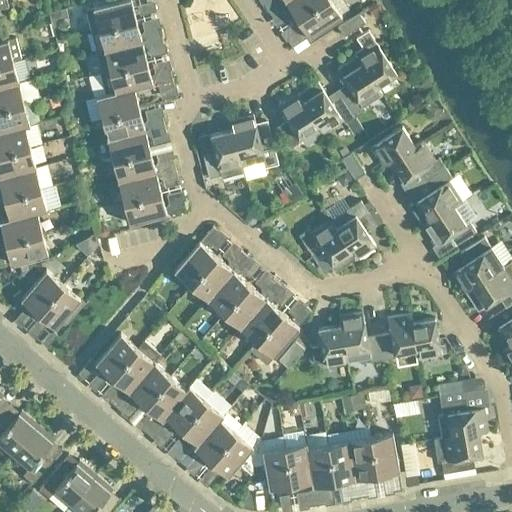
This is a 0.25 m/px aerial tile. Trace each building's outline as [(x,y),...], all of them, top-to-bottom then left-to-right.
[(92,30),(136,18),(131,0),(117,0),(87,8),(92,30)] [(269,9),(282,1),(282,0),(268,0),(265,2),(269,9)] [(286,0),(297,17),(323,0),(286,0)] [(310,36),(342,15),(332,0),(323,0),(297,17),(310,36)] [(370,4),(367,6),(375,18),(377,16),(384,12),(376,0),(370,4)] [(274,16),(287,7),(282,1),(269,9),(274,16)] [(337,25),(344,35),(365,22),(358,12),(337,25)] [(142,39),(136,18),(92,30),(98,51),(142,39)] [(161,34),(159,27),(144,31),(145,38),(161,34)] [(397,72),(368,28),(356,36),(365,49),(357,54),(362,62),(377,85),(378,85),(397,72)] [(306,37),(302,30),(289,39),(293,45),(306,37)] [(163,42),(161,34),(145,38),(147,46),(163,42)] [(15,36),(8,38),(0,40),(0,63),(13,60),(21,58),(15,36)] [(98,51),(103,71),(103,72),(147,60),(142,39),(98,51)] [(377,85),(362,62),(357,54),(337,67),(351,88),(341,95),(355,116),(366,109),(363,105),(383,93),(378,85),(377,85)] [(0,85),(19,81),(13,60),(0,63),(0,85)] [(153,82),(147,60),(103,72),(103,71),(101,71),(107,93),(115,90),(115,91),(134,86),(134,87),(153,82)] [(172,77),(170,70),(155,74),(156,81),(172,77)] [(174,84),(172,77),(156,81),(158,88),(174,84)] [(355,116),(341,95),(332,101),(318,80),(298,92),(303,100),(318,124),(323,132),(343,119),(345,123),(355,116)] [(0,108),(24,102),(19,81),(0,85),(0,108)] [(140,107),(134,87),(134,86),(115,91),(115,90),(107,93),(97,95),(102,117),(140,107)] [(318,124),(303,100),(298,92),(278,105),(287,119),(277,126),(291,147),(301,140),(299,136),(318,124)] [(30,124),(24,102),(0,108),(0,130),(25,124),(25,125),(30,124)] [(145,128),(140,107),(102,117),(108,138),(145,128)] [(243,164),(243,165),(263,160),(264,166),(278,162),(269,126),(258,129),(253,113),(230,119),(233,128),(240,155),(241,155),(243,164)] [(164,123),(162,116),(147,120),(149,127),(164,123)] [(166,131),(164,123),(149,127),(150,135),(166,131)] [(0,152),(30,145),(25,125),(25,124),(0,130),(0,152)] [(392,160),(415,144),(402,125),(371,145),(384,165),(392,160)] [(150,149),(145,128),(108,138),(113,159),(150,149)] [(245,171),(243,165),(243,164),(241,155),(240,155),(233,128),(211,134),(215,150),(203,153),(209,177),(221,174),(222,177),(245,171)] [(435,159),(422,139),(415,144),(392,160),(404,179),(418,170),(425,180),(446,166),(439,156),(435,159)] [(0,174),(36,166),(30,145),(0,152),(0,174)] [(156,170),(150,149),(113,159),(118,180),(156,170)] [(365,172),(352,151),(341,157),(355,179),(365,172)] [(175,165),(173,158),(158,162),(159,169),(175,165)] [(177,172),(175,165),(159,169),(161,176),(177,172)] [(41,187),(36,166),(0,174),(0,181),(4,196),(41,187)] [(422,223),(430,218),(430,219),(453,203),(454,204),(461,199),(449,179),(452,177),(446,166),(425,180),(431,190),(410,204),(422,223)] [(346,168),(336,175),(340,181),(347,183),(353,179),(346,168)] [(161,191),(156,170),(118,180),(124,200),(161,191)] [(295,181),(283,189),(291,200),(303,192),(295,181)] [(47,208),(41,187),(4,196),(9,217),(37,210),(37,211),(47,208)] [(167,213),(161,191),(124,200),(129,222),(167,213)] [(376,244),(367,231),(377,224),(366,208),(361,199),(332,218),(337,226),(336,226),(356,257),(376,244)] [(185,207),(184,200),(168,203),(170,211),(185,207)] [(122,203),(97,210),(102,229),(128,221),(122,203)] [(454,204),(453,203),(430,219),(430,218),(422,223),(435,243),(449,234),(455,244),(476,231),(470,220),(466,223),(454,204)] [(372,204),(366,208),(377,224),(382,221),(372,204)] [(43,231),(37,211),(37,210),(9,217),(0,218),(0,220),(5,241),(43,231)] [(246,214),(245,218),(247,222),(251,224),(256,221),(257,217),(255,212),(250,211),(246,214)] [(356,257),(336,226),(337,226),(332,218),(312,231),(309,227),(299,234),(313,255),(323,248),(337,270),(356,257)] [(174,269),(191,283),(216,254),(206,245),(219,230),(213,224),(174,269)] [(48,253),(43,231),(5,241),(11,263),(19,260),(23,273),(31,268),(28,258),(48,253)] [(453,270),(465,290),(473,285),(496,270),(496,269),(503,264),(484,235),(460,251),(466,261),(453,270)] [(234,269),(247,254),(241,249),(228,264),(216,254),(191,283),(208,297),(233,268),(234,269)] [(253,260),(247,254),(234,269),(233,268),(208,297),(224,312),(249,282),(240,275),(253,260)] [(499,295),(506,305),(511,301),(511,258),(503,264),(496,269),(496,270),(473,285),(465,290),(478,309),(499,295)] [(38,312),(63,283),(46,268),(40,276),(31,268),(23,273),(34,283),(21,297),(38,312)] [(267,297),(280,282),(274,277),(261,292),(249,282),(224,312),(240,326),(266,296),(267,297)] [(285,287),(280,282),(267,297),(266,296),(240,326),(257,340),(282,311),(272,302),(285,287)] [(67,324),(86,302),(63,283),(38,312),(55,326),(60,321),(67,324)] [(511,343),(511,344),(511,343),(511,301),(506,305),(511,314),(511,315),(498,324),(511,343)] [(293,320),(282,311),(257,340),(249,348),(267,362),(274,354),(299,325),(312,310),(306,304),(293,320)] [(367,336),(363,311),(339,315),(341,324),(346,351),(348,360),(370,356),(371,361),(383,358),(379,334),(367,336)] [(417,348),(412,320),(413,320),(411,311),(387,315),(390,332),(379,334),(383,358),(395,356),(394,352),(416,348),(417,348)] [(435,316),(413,320),(412,320),(417,348),(416,348),(418,357),(441,353),(435,316)] [(341,324),(318,328),(324,364),(348,360),(346,351),(341,324)] [(47,346),(57,334),(54,331),(49,331),(40,340),(47,346)] [(113,375),(138,346),(121,332),(95,361),(113,375)] [(144,339),(138,346),(113,375),(129,390),(154,360),(160,353),(144,339)] [(288,366),(304,347),(295,339),(278,358),(288,366)] [(511,343),(511,344),(511,343),(503,348),(511,361),(511,343)] [(78,372),(84,378),(92,369),(92,363),(88,360),(78,372)] [(170,374),(154,360),(129,390),(145,404),(170,374)] [(165,414),(187,389),(186,388),(170,374),(145,404),(162,418),(165,414)] [(165,414),(181,428),(206,399),(213,391),(197,377),(190,385),(189,384),(186,388),(187,389),(165,414)] [(242,377),(236,383),(242,389),(248,382),(242,377)] [(465,390),(462,378),(437,383),(440,395),(465,390)] [(414,382),(410,389),(411,397),(423,395),(421,381),(414,382)] [(0,415),(11,403),(2,395),(3,393),(0,390),(0,415)] [(123,390),(117,390),(109,400),(110,400),(116,405),(126,393),(123,390)] [(374,390),(366,391),(368,401),(375,400),(374,390)] [(343,396),(346,411),(365,407),(362,392),(343,396)] [(122,410),(130,401),(129,395),(126,393),(116,405),(122,410)] [(488,429),(484,405),(468,408),(466,396),(441,401),(443,413),(438,413),(442,436),(451,434),(451,435),(479,430),(479,431),(488,429)] [(198,442),(220,417),(223,414),(206,399),(181,428),(197,441),(198,442)] [(308,399),(299,401),(299,402),(301,412),(301,414),(311,412),(308,399)] [(299,402),(288,404),(289,414),(301,412),(299,402)] [(0,440),(13,452),(38,423),(21,408),(20,410),(11,403),(0,415),(0,440)] [(423,403),(392,405),(393,418),(423,416),(423,403)] [(236,431),(220,417),(198,442),(197,441),(194,445),(211,460),(236,431)] [(155,418),(150,419),(142,428),(143,428),(148,433),(159,421),(155,418)] [(155,438),(163,429),(162,423),(159,421),(148,433),(155,438)] [(262,437),(244,422),(236,431),(211,460),(228,474),(238,463),(251,473),(254,464),(262,437)] [(33,482),(63,447),(53,439),(55,437),(38,423),(13,452),(29,466),(23,473),(33,482)] [(483,453),(479,431),(479,430),(451,435),(451,434),(442,436),(434,437),(438,460),(442,460),(444,472),(469,468),(467,456),(483,453)] [(399,469),(393,431),(370,435),(377,473),(399,469)] [(377,473),(370,435),(349,439),(356,476),(364,475),(377,473)] [(356,476),(349,439),(328,442),(335,480),(355,477),(356,476)] [(312,479),(307,446),(308,446),(307,441),(285,445),(291,483),(312,479)] [(328,442),(308,446),(307,446),(312,479),(312,484),(335,480),(328,442)] [(176,456),(181,461),(191,449),(186,445),(176,456)] [(291,483),(285,445),(262,449),(265,462),(254,464),(251,473),(266,470),(269,487),(291,483)] [(181,461),(187,466),(197,454),(191,449),(181,461)] [(71,502),(96,473),(79,458),(78,460),(69,452),(39,487),(49,496),(55,488),(71,502)] [(107,511),(121,497),(111,489),(113,487),(96,473),(71,502),(83,511),(107,511)] [(394,490),(402,489),(400,473),(395,474),(392,478),(394,490)] [(417,473),(406,475),(408,484),(419,482),(417,473)] [(359,496),(367,495),(364,475),(356,476),(355,477),(356,481),(359,496)] [(359,496),(356,481),(352,481),(349,486),(351,498),(359,496)] [(317,504),(325,502),(323,490),(318,487),(314,488),(317,504)] [(309,505),(317,504),(314,488),(310,489),(306,493),(309,505)]
